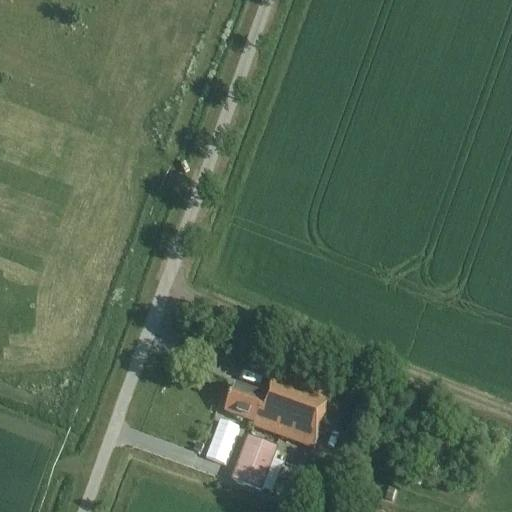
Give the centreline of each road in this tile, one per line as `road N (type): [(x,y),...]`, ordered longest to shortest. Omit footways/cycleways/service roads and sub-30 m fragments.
road 1 (unclassified): [(84,511),(268,0)]
road 2 (track): [(165,285),(511,410)]
